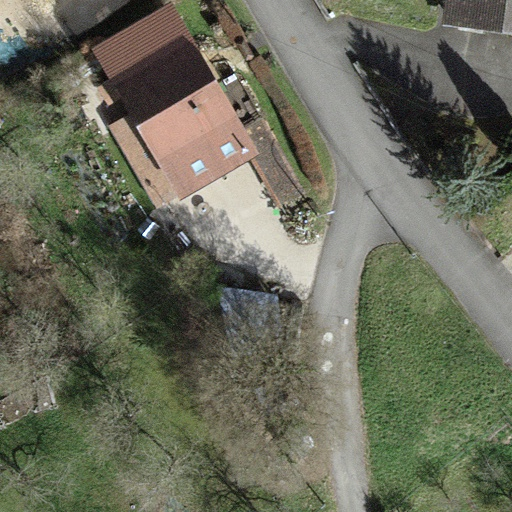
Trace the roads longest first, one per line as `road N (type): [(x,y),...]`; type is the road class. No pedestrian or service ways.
road 1 (residential): [(385,174),(342,239),(333,398),(355,511)]
road 2 (residential): [(270,0),(385,174)]
road 3 (residential): [(385,174),(511,337)]
